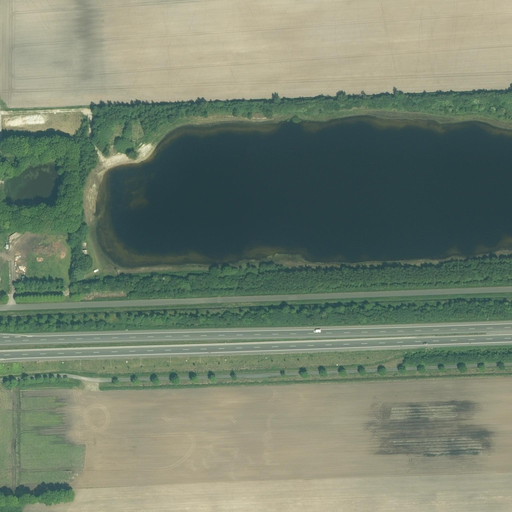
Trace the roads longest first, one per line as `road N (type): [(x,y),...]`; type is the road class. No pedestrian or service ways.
road 1 (trunk): [(0,358),(511,340)]
road 2 (unclassified): [(0,308),(511,290)]
road 3 (trunk): [(511,327),(0,343)]
